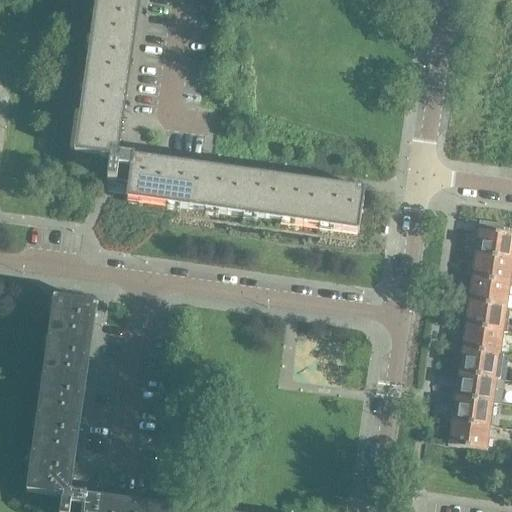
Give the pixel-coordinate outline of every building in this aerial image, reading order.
[(363,191),(134,157),(117,155),(139,0),(95,0),(74,156),(110,161),(110,166),(109,166),(107,182),(128,185),(126,201),(358,234),(364,190),(363,190),(363,191)] [(479,233),(476,257),(511,262),(511,261),(511,237),(502,236),(504,226),(479,222),(479,223),(481,224),(479,232),(477,232),(477,233),(479,233)] [(508,285),(511,262),(476,257),(473,280),(508,285)] [(505,309),(508,285),(473,280),(469,304),(505,309)] [(199,511),(86,496),(70,494),(96,308),(97,308),(98,307),(54,301),(26,494),(62,499),(61,504),(60,511),(199,511)] [(502,333),(505,309),(469,304),(466,328),(502,333)] [(498,357),(502,333),(466,328),(463,351),(498,357)] [(495,380),(498,357),(463,351),(459,375),(495,380)] [(492,404),(495,380),(459,375),(456,399),(492,404)] [(488,427),(492,404),(456,399),(453,422),(488,427)] [(485,451),(488,427),(453,422),(449,446),(447,446),(447,447),(487,453),(487,452),(485,451)]
